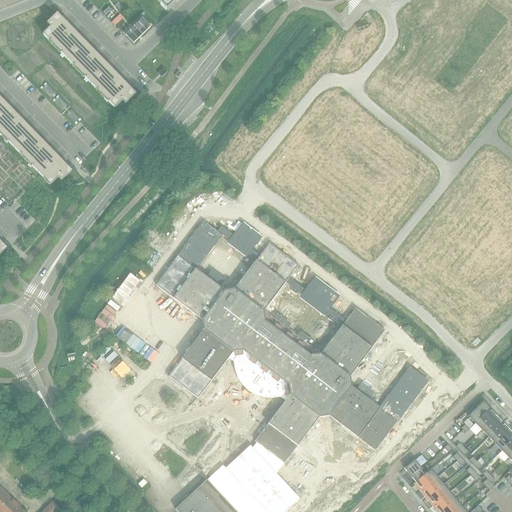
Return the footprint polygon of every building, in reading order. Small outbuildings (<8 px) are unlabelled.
[(156,0),(166,10),(176,0),(156,0)] [(42,34),(42,35),(114,108),(119,103),(122,100),(125,104),(132,97),(135,100),(139,94),(133,88),(130,92),(59,19),(63,15),(57,9),(54,12),(51,15),(53,17),(47,24),(50,27),(42,34)] [(161,77),(167,72),(163,68),(157,73),(161,77)] [(0,133),(50,184),(54,180),(57,177),(61,181),(68,174),(70,177),(75,171),(69,165),(66,169),(0,101),(0,133)] [(243,223),(233,235),(221,226),(216,232),(203,222),(178,255),(155,285),(195,315),(202,320),(203,330),(198,336),(168,376),(198,398),(228,358),(233,362),(234,370),(237,378),(242,385),(245,388),(251,393),(255,395),(263,398),(272,398),(280,397),(285,401),(254,441),(256,442),(252,447),(250,445),(209,483),(206,480),(175,509),(177,511),(285,511),(300,499),(275,472),(283,463),(284,463),(319,417),(328,416),(375,451),(397,422),(398,421),(427,381),(416,372),(422,364),(424,361),(401,343),(388,360),(405,373),(402,377),(379,408),(368,399),(373,393),(361,384),(357,391),(351,386),(350,377),(385,330),(355,308),(346,320),(329,308),(338,296),(315,278),(306,290),(289,278),(298,265),(269,243),(259,255),(251,249),(260,237),(243,223)] [(0,253),(3,251),(5,254),(10,249),(4,242),(1,246),(0,245),(0,253)] [(172,419),(140,395),(130,407),(170,437),(175,431),(167,425),(172,419)] [(490,408),(490,409),(490,408),(483,401),(467,416),(475,424),(475,423),(474,423),(490,408)] [(496,415),(490,409),(490,408),(474,423),(475,423),(481,430),(496,415)] [(488,437),(503,422),(496,415),(481,430),(488,437)] [(494,444),(510,429),(503,422),(488,437),(494,444)] [(469,429),(465,424),(461,428),(465,433),(469,429)] [(501,451),(511,440),(511,431),(510,429),(494,444),(501,451)] [(508,458),(511,453),(511,440),(501,451),(508,458)] [(447,444),(444,448),(448,452),(452,449),(447,444)] [(404,469),(415,482),(416,482),(424,476),(423,475),(420,471),(422,469),(415,460),(404,469)] [(420,491),(437,477),(431,469),(423,475),(424,476),(416,482),(415,482),(414,484),(420,491)] [(443,484),(437,477),(420,491),(426,499),(443,484)] [(138,484),(141,488),(146,483),(143,479),(138,484)] [(449,492),(443,484),(426,499),(432,506),(449,492)] [(0,511),(24,511),(0,486),(0,511)] [(436,511),(440,511),(456,499),(449,492),(432,506),(436,511)] [(455,511),(462,507),(456,499),(440,511),(455,511)] [(56,511),(60,509),(52,501),(42,511),(56,511)]
